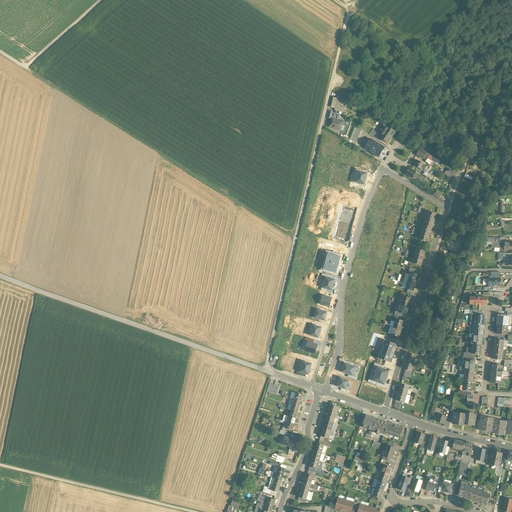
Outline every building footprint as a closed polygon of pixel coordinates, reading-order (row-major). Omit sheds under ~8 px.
[(343,103),(337,102),(338,100),(333,99),(331,108),(336,109),(335,112),(340,113),(341,108),(342,108),(342,107),(342,108),(343,103)] [(339,116),(332,111),(330,119),(332,119),(337,121),(339,116)] [(337,121),(332,119),(329,127),(333,128),(332,129),(340,131),(343,123),(337,121)] [(395,131),(384,125),(380,130),(380,129),(379,130),(383,133),(379,138),(381,140),(381,141),(382,142),(383,141),(387,144),(395,131)] [(356,127),(350,140),(356,143),(361,130),(356,127)] [(372,130),(369,135),(374,138),(378,133),(372,130)] [(385,148),(370,139),(364,149),(379,158),(385,148)] [(490,150),(492,146),(489,145),(488,147),(485,145),(487,143),(485,142),(483,144),(481,146),(490,150)] [(426,153),(420,150),(417,155),(422,158),(424,156),(426,153)] [(427,158),(426,161),(425,162),(431,166),(434,162),(430,159),(428,158),(427,158)] [(417,161),(414,166),(421,170),(422,169),(423,168),(425,165),(417,161)] [(416,172),(409,168),(405,174),(412,179),(413,176),(416,172)] [(355,182),(364,184),(367,174),(358,171),(355,182)] [(427,180),(416,172),(413,176),(424,184),(427,180)] [(464,177),(476,182),(478,180),(466,174),(464,177)] [(382,212),(393,184),(384,180),(373,208),(382,212)] [(437,191),(434,196),(439,199),(442,194),(437,191)] [(339,204),(335,219),(350,224),(354,209),(339,204)] [(428,211),(424,225),(423,225),(419,239),(428,241),(432,227),(437,214),(428,211)] [(345,240),(350,224),(335,219),(330,235),(345,240)] [(511,242),(504,242),(504,245),(501,245),(501,252),(505,252),(505,250),(511,250),(511,242)] [(425,251),(416,249),(412,262),(421,265),(425,251)] [(322,270),(336,274),(338,267),(339,263),(341,256),(327,252),(322,270)] [(511,257),(509,257),(505,256),(503,264),(508,265),(510,265),(511,265),(511,257)] [(416,274),(410,272),(407,280),(416,283),(418,275),(416,274)] [(500,279),(491,278),(491,277),(490,277),(490,278),(489,278),(489,286),(500,286),(501,279),(500,279)] [(330,279),(326,278),(323,288),(327,289),(331,290),(334,280),(330,279)] [(416,283),(407,280),(405,288),(413,291),(416,283)] [(321,304),(329,306),(332,297),(329,296),(323,294),(321,304)] [(411,298),(403,296),(400,304),(409,306),(411,298)] [(409,306),(400,304),(398,312),(405,314),(406,314),(409,306)] [(327,312),(316,309),(313,318),(324,321),(327,312)] [(481,316),(475,315),(474,325),(484,326),(485,316),(481,316)] [(508,317),(498,316),(497,325),(507,327),(508,317)] [(403,322),(396,319),(393,327),(402,330),(404,322),(403,322)] [(321,328),(312,325),(310,335),(318,338),(321,328)] [(484,326),(474,325),(473,335),(483,336),(484,326)] [(507,327),(497,325),(496,334),(507,335),(507,327)] [(402,330),(393,327),(391,335),(399,338),(402,330)] [(375,347),(379,335),(374,333),(370,345),(375,347)] [(483,336),(473,335),(472,344),(482,345),(483,336)] [(504,341),(495,340),(494,350),(503,351),(504,341)] [(380,359),(391,363),(397,345),(387,341),(386,344),(383,343),(379,355),(382,356),(380,359)] [(313,344),(307,342),(305,351),(314,354),(317,345),(313,344)] [(347,358),(361,363),(366,350),(351,344),(347,358)] [(482,345),(472,344),(471,353),(471,354),(475,354),(481,355),(482,345)] [(503,351),(494,350),(493,359),(502,360),(503,351)] [(416,356),(408,353),(406,361),(414,364),(416,356)] [(414,364),(406,361),(403,369),(405,370),(412,372),(414,364)] [(474,362),(466,361),(465,371),(474,372),(475,362),(474,362)] [(311,364),(303,362),(300,372),(308,374),(311,364)] [(355,367),(345,364),(342,372),(350,375),(352,376),(355,367)] [(502,366),(492,365),(491,374),(501,375),(502,372),(502,366)] [(375,374),(387,378),(389,372),(382,369),(377,367),(375,374)] [(405,370),(403,377),(409,379),(410,379),(412,380),(414,372),(412,372),(405,370)] [(474,372),(465,371),(464,381),(473,382),(474,372)] [(384,385),(387,378),(375,374),(373,381),(378,383),(384,385)] [(501,375),(491,374),(490,382),(498,383),(500,384),(501,375)] [(348,381),(340,378),(337,386),(341,388),(345,389),(348,381)] [(473,382),(464,381),(463,390),(464,391),(472,391),(473,382)] [(409,387),(401,384),(398,392),(407,395),(409,387)] [(407,395),(398,392),(396,400),(397,400),(402,402),(405,402),(407,395)] [(338,407),(330,405),(327,412),(335,415),(338,407)] [(431,413),(436,415),(437,413),(445,416),(446,413),(448,414),(450,408),(445,407),(444,411),(432,407),(431,413)] [(335,415),(327,412),(325,420),(333,423),(335,415)] [(445,416),(437,413),(436,415),(436,417),(437,418),(436,421),(444,424),(445,424),(447,417),(445,416)] [(476,415),(465,413),(465,415),(455,413),(453,424),(465,426),(465,424),(474,426),(476,415)] [(377,419),(366,415),(362,427),(370,430),(373,431),(377,419)] [(488,419),(481,418),(480,430),(486,431),(488,419)] [(388,423),(377,419),(373,431),(373,432),(384,436),(385,433),(388,423)] [(333,423),(325,420),(322,428),(331,431),(333,423)] [(500,421),(494,420),(492,433),(497,433),(498,434),(498,435),(500,421)] [(507,422),(500,421),(498,435),(500,435),(501,434),(505,434),(507,422)] [(398,427),(388,423),(385,433),(394,437),(398,427)] [(403,429),(398,427),(394,437),(399,439),(400,439),(401,434),(403,429)] [(331,431),(322,428),(320,436),(325,438),(328,439),(331,431)] [(425,435),(418,433),(415,442),(422,444),(423,441),(425,435)] [(285,436),(284,437),(282,444),(290,447),(292,438),(285,436)] [(431,436),(428,449),(431,450),(431,451),(432,451),(433,451),(434,451),(437,438),(431,436)] [(300,441),(292,438),(290,447),(295,448),(298,449),(300,441)] [(439,455),(445,456),(445,455),(447,447),(448,442),(443,440),(439,455)] [(465,443),(455,440),(453,449),(456,449),(455,451),(459,452),(459,450),(463,451),(465,443)] [(381,444),(374,441),(372,447),(379,450),(381,444)] [(318,444),(316,443),(314,451),(321,453),(323,446),(318,444)] [(474,444),(465,443),(463,451),(471,453),(472,453),(474,444)] [(394,448),(389,446),(387,451),(396,455),(398,449),(394,448)] [(484,460),(485,454),(486,450),(479,449),(476,460),(483,462),(484,460)] [(321,453),(314,451),(311,459),(319,461),(321,453)] [(396,455),(387,451),(385,457),(390,459),(394,461),(396,455)] [(463,451),(462,456),(461,459),(469,460),(471,453),(463,451)] [(492,451),(491,453),(490,462),(489,465),(500,467),(503,454),(492,451)] [(319,461),(311,459),(309,467),(315,468),(316,469),(319,461)] [(469,460),(461,459),(461,460),(461,462),(458,474),(466,477),(469,460)] [(392,468),(384,465),(381,473),(389,476),(392,468)] [(389,476),(381,473),(378,480),(386,483),(389,476)] [(313,476),(305,474),(303,481),(311,483),(313,476)] [(409,478),(403,476),(398,489),(405,492),(408,484),(410,479),(409,478)] [(436,486),(438,479),(434,478),(434,479),(430,478),(428,482),(425,490),(429,492),(430,490),(434,492),(436,486)] [(422,482),(416,479),(415,482),(413,488),(412,490),(418,492),(419,490),(422,482)] [(386,483),(378,480),(376,488),(384,491),(386,483)] [(311,483),(303,481),(301,489),(308,491),(309,488),(311,483)] [(452,485),(443,483),(441,491),(450,493),(452,485)] [(280,486),(273,484),(271,491),(278,492),(280,486)] [(467,486),(461,485),(460,488),(459,494),(459,495),(463,496),(463,497),(464,497),(467,487),(467,486)] [(467,487),(464,497),(468,498),(468,499),(470,499),(472,488),(472,489),(473,488),(467,487)] [(384,491),(376,488),(373,496),(381,499),(384,491)] [(472,489),(472,488),(470,499),(474,500),(474,501),(475,501),(478,490),(472,489)] [(301,489),(299,497),(304,499),(306,499),(308,492),(308,491),(301,489)] [(478,490),(475,501),(480,502),(480,503),(481,503),(483,492),(484,492),(478,490)] [(489,494),(484,492),(483,492),(481,503),(485,504),(485,505),(487,505),(487,504),(488,498),(489,494)] [(268,498),(258,495),(257,501),(258,501),(266,503),(268,498)] [(346,501),(338,499),(335,509),(343,511),(346,501)] [(511,502),(511,500),(506,499),(503,511),(509,511),(510,511),(511,509),(511,502)] [(266,503),(258,501),(256,507),(265,509),(266,503)] [(353,503),(346,501),(343,511),(347,511),(350,511),(352,508),(353,503)]
